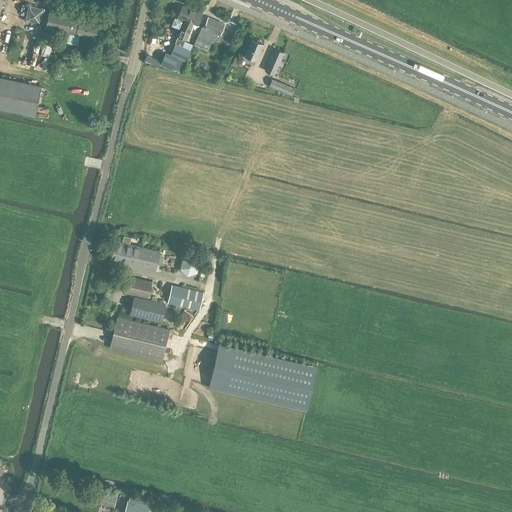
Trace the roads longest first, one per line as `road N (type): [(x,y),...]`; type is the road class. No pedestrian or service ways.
road 1 (unclassified): [(24,511),(148,0)]
road 2 (primary): [(511,114),(256,0)]
